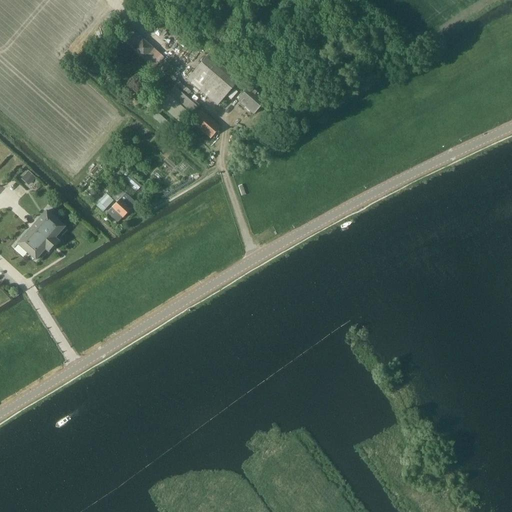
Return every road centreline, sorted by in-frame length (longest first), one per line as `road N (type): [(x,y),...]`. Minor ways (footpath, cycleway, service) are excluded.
road 1 (tertiary): [(0,416),(253,262),(511,129)]
road 2 (track): [(115,4),(180,57),(179,80),(223,121),(220,165),(253,262)]
